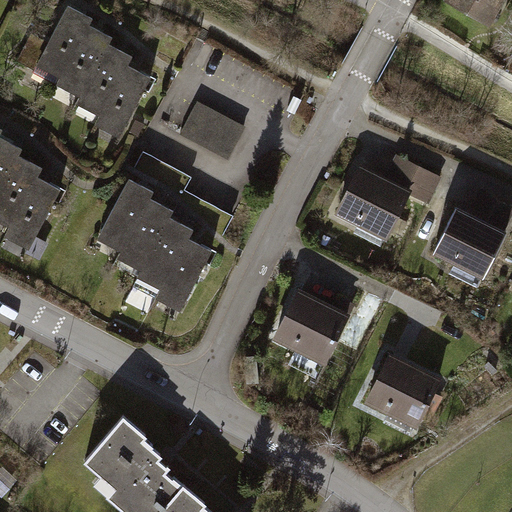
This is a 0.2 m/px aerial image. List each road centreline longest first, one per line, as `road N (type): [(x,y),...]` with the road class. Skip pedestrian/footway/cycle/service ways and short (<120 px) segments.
road 1 (residential): [(199,396),(293,203),(406,0)]
road 2 (residential): [(199,396),(0,292)]
road 3 (residential): [(390,511),(199,396)]
road 4 (track): [(511,172),(349,99)]
road 5 (track): [(374,500),(511,403)]
